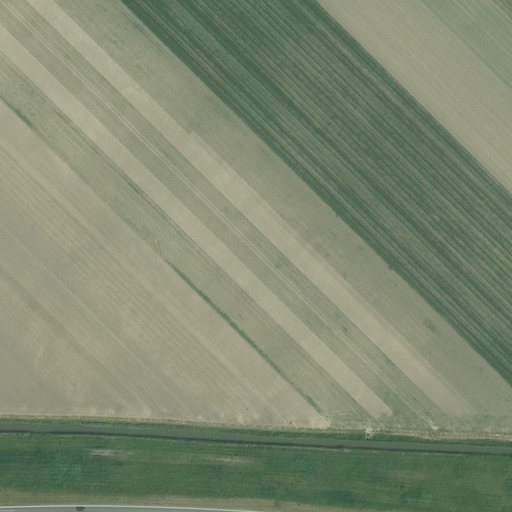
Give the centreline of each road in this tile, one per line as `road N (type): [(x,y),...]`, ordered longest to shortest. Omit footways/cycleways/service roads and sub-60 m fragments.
road 1 (track): [(0,415),(511,437)]
road 2 (trunk): [(179,511),(37,511)]
